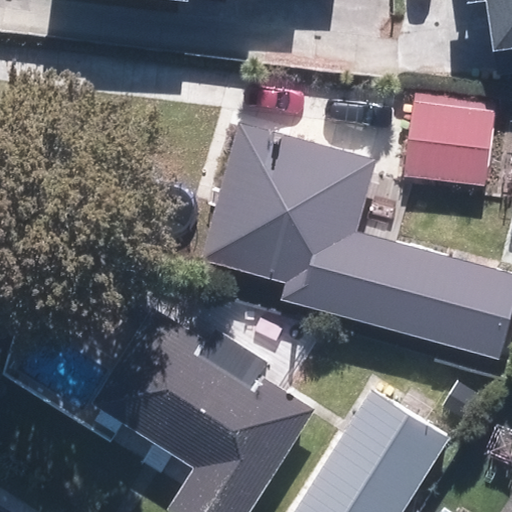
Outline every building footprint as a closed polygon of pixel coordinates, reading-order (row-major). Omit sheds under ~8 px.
[(511,0),(468,0),(471,0),(488,0),(490,10),(496,48),(511,46),(511,0)] [(415,93),(409,175),(489,181),(495,99),(415,93)] [(345,289),(383,154),(252,118),(215,253),(345,289)] [(138,333),(70,291),(19,372),(86,415),(138,333)] [(165,304),(104,396),(204,462),(177,502),(192,511),(251,511),(321,406),(266,370),(273,359),(223,327),(216,337),(165,304)] [(305,511),(400,511),(453,431),(381,385),(301,509),(305,511)] [(468,511),(447,499),(439,511),(468,511)]
